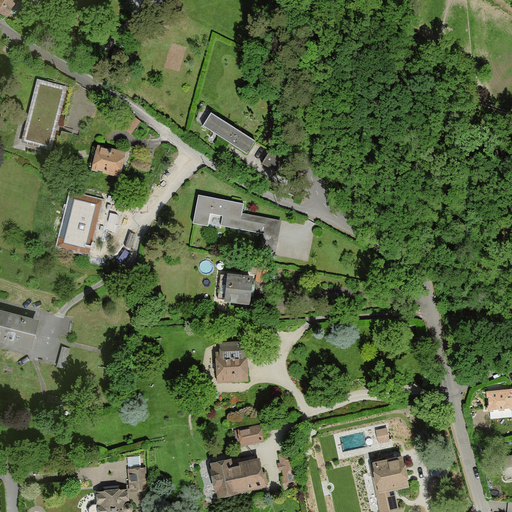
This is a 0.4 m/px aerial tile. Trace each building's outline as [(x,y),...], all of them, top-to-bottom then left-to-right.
[(16,1),(15,0),(0,0),(0,12),(7,16),(16,1)] [(128,54),(115,50),(112,60),(124,65),(128,54)] [(52,152),(67,88),(36,81),(21,144),(52,152)] [(247,154),(255,141),(209,112),(201,125),(247,154)] [(141,122),(128,113),(119,124),(132,134),(141,122)] [(127,155),(99,148),(93,171),(121,179),(127,155)] [(286,161),(269,150),(261,163),(278,174),(286,161)] [(275,254),(281,220),(242,213),(244,203),(199,195),(194,223),(208,225),(210,213),(223,215),(221,226),(262,233),(259,251),(275,254)] [(106,210),(81,204),(71,247),(96,253),(106,210)] [(269,267),(260,265),(257,281),(266,283),(269,270),(269,267)] [(252,277),(220,274),(218,299),(250,302),(252,280),(252,277)] [(40,318),(0,307),(0,338),(32,347),(40,318)] [(266,323),(240,324),(240,336),(255,335),(255,338),(267,337),(266,323)] [(222,354),(216,354),(217,381),(249,379),(248,352),(244,352),(243,342),(221,343),(222,354)] [(59,364),(67,366),(73,347),(64,345),(59,364)] [(511,389),(484,392),(486,412),(511,409),(511,389)] [(49,395),(47,407),(63,410),(65,398),(49,395)] [(260,425),(235,430),(238,446),(263,441),(260,425)] [(387,429),(378,431),(380,443),(390,441),(387,429)] [(292,453),(280,455),(282,463),(279,463),(280,470),(283,469),(285,477),(282,478),(285,490),(299,487),(292,453)] [(511,455),(500,457),(503,478),(511,476),(511,455)] [(266,486),(261,460),(233,466),(231,458),(210,463),(218,499),(237,495),(237,492),(266,486)] [(409,486),(403,458),(372,464),(382,510),(397,507),(394,489),(409,486)] [(148,490),(146,467),(130,468),(131,491),(148,490)] [(129,502),(128,489),(97,492),(99,511),(130,511),(132,511),(133,509),(134,506),(133,504),(131,503),(129,502)]
